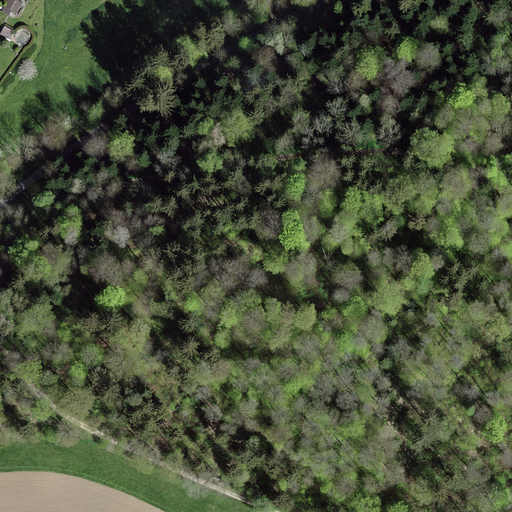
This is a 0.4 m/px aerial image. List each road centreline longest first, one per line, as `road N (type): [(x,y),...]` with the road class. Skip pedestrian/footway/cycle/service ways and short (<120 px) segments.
road 1 (track): [(511,145),(265,159),(0,207)]
road 2 (track): [(21,373),(140,355),(213,364),(292,358),(511,395)]
road 3 (residential): [(0,205),(124,111),(323,0)]
road 4 (track): [(0,345),(67,416),(271,511)]
